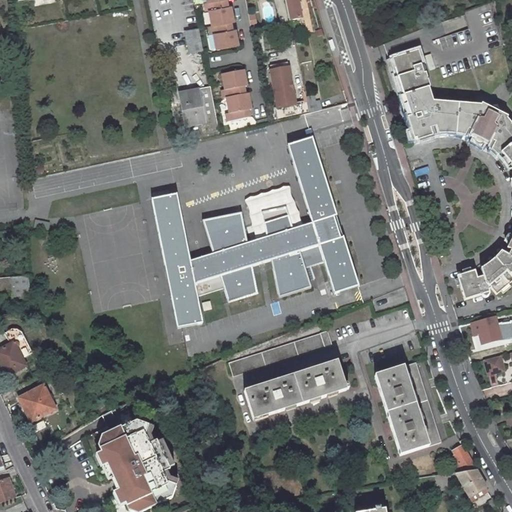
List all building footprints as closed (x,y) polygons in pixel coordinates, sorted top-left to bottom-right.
[(13,0),(14,29),(134,5),(133,0),(13,0)] [(212,24),(225,22),(232,21),(235,20),(232,4),(229,5),(222,6),(221,0),(215,0),(208,1),(205,2),(206,10),(210,9),(212,24)] [(286,0),(291,21),(305,18),(300,0),(286,0)] [(227,29),(234,27),(232,21),(225,22),(227,29)] [(214,32),(217,48),(230,45),(239,43),(236,27),(234,27),(227,29),(225,22),(212,24),(209,25),(211,33),(214,32)] [(199,27),(185,30),(189,52),(203,50),(199,27)] [(479,105),(432,100),(427,86),(429,85),(425,72),(423,72),(424,71),(425,70),(425,67),(424,65),(424,64),(422,63),(420,63),(422,63),(418,49),(391,57),(410,115),(406,117),(414,141),(431,136),(431,133),(436,132),(436,129),(466,132),(465,134),(472,137),(482,143),(485,144),(486,143),(490,146),(510,169),(511,174),(509,175),(510,178),(511,182),(511,231),(511,233),(508,232),(502,243),(505,245),(504,248),(505,249),(503,253),(484,269),(480,273),(479,270),(474,271),(473,268),(456,274),(463,299),(482,294),(483,295),(485,295),(486,295),(487,294),(488,293),(489,290),(488,289),(489,287),(496,295),(511,281),(511,128),(504,120),(506,117),(499,113),(497,115),(495,114),(496,114),(495,112),(494,110),(493,109),(492,109),(490,109),(488,111),(486,110),(488,108),(480,104),(479,105)] [(388,58),(406,117),(410,115),(391,57),(388,58)] [(271,70),(270,70),(277,108),(280,120),(305,114),(310,113),(308,105),(307,102),(296,104),(289,67),(288,67),(271,70)] [(222,74),(225,89),(222,90),(224,98),(226,97),(239,95),(238,88),(246,86),(247,86),(244,70),(235,72),(222,74)] [(210,85),(180,91),(190,142),(219,135),(216,120),(213,99),(210,85)] [(239,95),(247,94),(246,86),(238,88),(239,95)] [(226,97),(230,113),(226,114),(228,121),(244,118),(243,111),(250,110),(252,109),(249,93),(247,94),(239,95),(226,97)] [(323,109),(321,102),(308,105),(310,113),(323,109)] [(244,118),(251,116),(250,110),(243,111),(244,118)] [(252,267),(271,261),(279,299),(312,289),(306,269),(324,264),(334,296),(340,294),(338,288),(356,282),(343,238),(340,239),(334,218),(336,217),(313,138),(288,145),(312,222),(293,228),(286,207),(262,213),(267,237),(247,243),(242,212),(202,220),(212,254),(189,262),(177,194),(151,200),(176,332),(201,326),(196,299),(222,291),(227,306),(257,296),(252,267)] [(510,169),(490,146),(488,149),(506,171),(510,169)] [(334,218),(340,239),(343,238),(340,227),(336,217),(334,218)] [(498,251),(478,268),(479,270),(480,273),(484,269),(503,253),(498,251)] [(0,286),(18,284),(16,270),(0,271),(0,286)] [(340,294),(358,288),(356,282),(338,288),(340,294)] [(482,343),(499,338),(498,335),(505,333),(502,325),(496,327),(493,316),(469,323),(472,334),(479,332),(480,337),(482,343)] [(22,356),(32,351),(22,330),(20,328),(17,327),(15,327),(7,331),(12,342),(0,347),(0,351),(6,364),(3,366),(7,373),(26,363),(22,356)] [(333,346),(329,333),(230,363),(234,376),(333,346)] [(504,370),(500,355),(492,357),(496,372),(504,370)] [(496,372),(492,357),(484,359),(488,374),(496,372)] [(345,386),(338,363),(246,392),(254,420),(349,390),(348,385),(345,386)] [(401,456),(442,443),(417,363),(376,376),(401,456)] [(55,407),(44,384),(20,397),(25,408),(29,406),(35,417),(55,407)] [(25,408),(31,419),(35,417),(29,406),(25,408)] [(111,462),(123,491),(129,503),(132,510),(140,511),(142,511),(176,498),(181,484),(172,481),(168,472),(173,470),(176,468),(176,467),(164,440),(163,438),(160,439),(155,442),(151,432),(155,422),(142,418),(106,434),(102,443),(105,449),(111,462)] [(157,434),(161,425),(155,422),(151,432),(155,442),(160,439),(157,434)] [(182,464),(170,437),(164,440),(176,467),(182,464)] [(463,446),(453,452),(455,456),(454,457),(462,473),(477,470),(463,446)] [(99,451),(105,465),(105,464),(111,462),(105,449),(99,451)] [(168,472),(172,481),(181,484),(184,478),(175,475),(173,470),(168,472)] [(459,479),(469,498),(488,488),(477,470),(462,473),(437,477),(445,491),(453,487),(450,483),(459,479)] [(0,503),(16,497),(9,477),(0,480),(0,503)] [(469,498),(472,502),(490,492),(488,488),(469,498)] [(118,493),(124,506),(129,503),(123,491),(118,493)]
